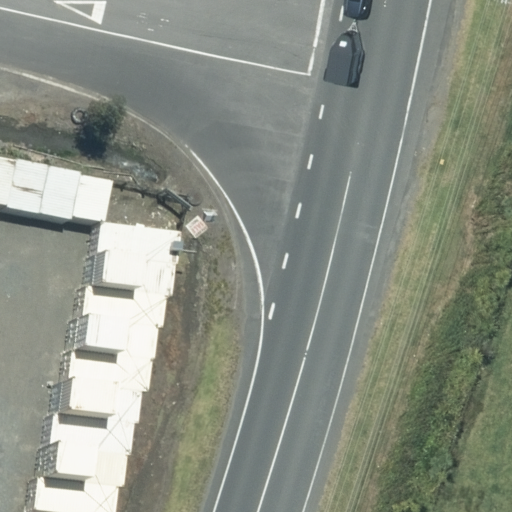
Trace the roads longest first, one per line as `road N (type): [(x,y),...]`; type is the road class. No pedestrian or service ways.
road 1 (primary): [(260,511),(305,368),(370,89)]
road 2 (unclassified): [(0,7),(370,89)]
